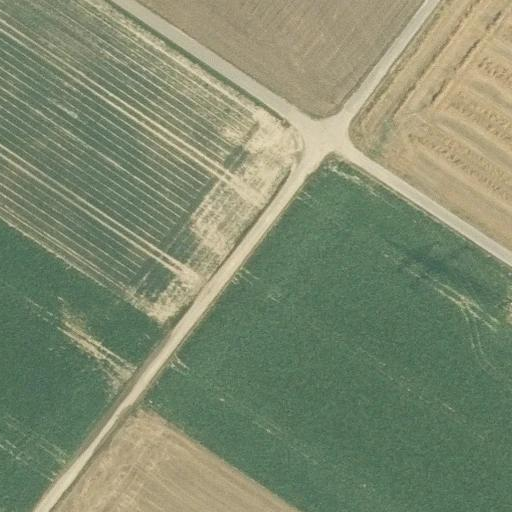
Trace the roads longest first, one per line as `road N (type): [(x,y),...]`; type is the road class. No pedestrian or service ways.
road 1 (track): [(48,511),(329,146)]
road 2 (track): [(329,146),(112,0)]
road 3 (track): [(329,146),(511,266)]
road 4 (track): [(447,0),(329,146)]
